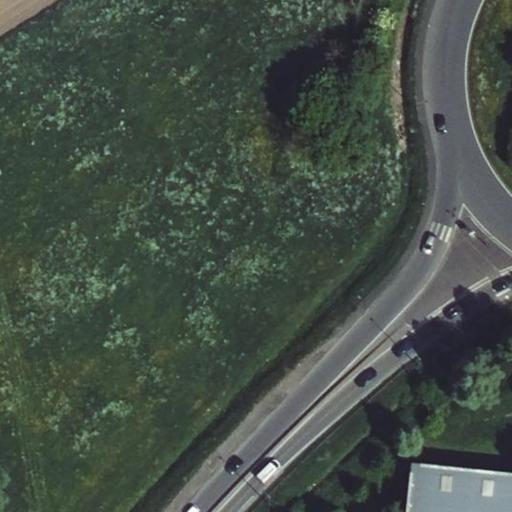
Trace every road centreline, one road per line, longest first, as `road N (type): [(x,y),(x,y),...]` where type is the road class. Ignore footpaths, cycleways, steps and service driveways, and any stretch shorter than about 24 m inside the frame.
road 1 (trunk): [(452,126),(453,197),(430,258),(211,511)]
road 2 (trunk): [(225,511),(387,365),(511,282)]
road 3 (trunk): [(462,0),(446,65),(452,126)]
